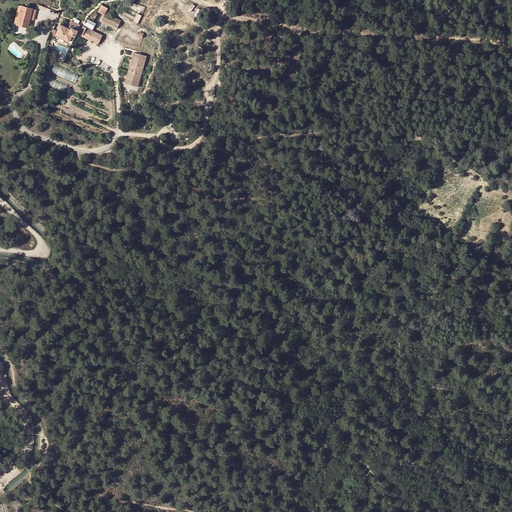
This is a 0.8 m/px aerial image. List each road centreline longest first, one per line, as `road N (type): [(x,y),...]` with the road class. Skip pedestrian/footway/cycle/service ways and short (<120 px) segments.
road 1 (track): [(0,376),(30,437),(24,463),(0,486)]
road 2 (track): [(0,199),(48,251),(0,250)]
